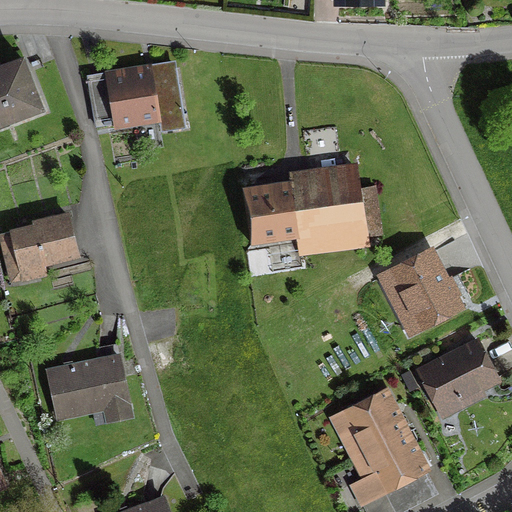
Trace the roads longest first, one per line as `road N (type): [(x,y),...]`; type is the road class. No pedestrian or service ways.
road 1 (residential): [(419,42),(0,13)]
road 2 (residential): [(511,271),(425,84),(419,42)]
